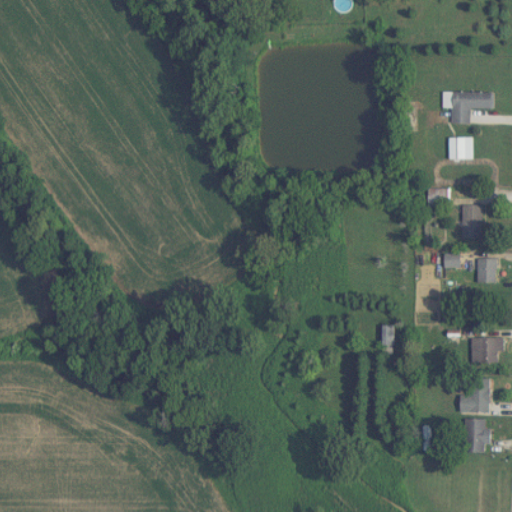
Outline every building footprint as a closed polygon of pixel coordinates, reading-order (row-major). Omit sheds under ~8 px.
[(472,126),(472,110),(495,111),(495,94),(444,94),(444,111),(453,111),(453,126),(472,126)] [(475,161),(475,139),(452,139),(452,161),(475,161)] [(464,205),(464,239),(485,239),(485,205),(464,205)] [(461,268),(461,256),(449,256),(449,268),(461,268)] [(498,284),(498,259),(479,259),(479,284),(498,284)] [(505,363),(505,339),(473,339),(473,363),(505,363)] [(463,414),(493,414),(493,380),(472,380),(472,396),(463,396),(463,414)] [(488,420),(467,420),(467,454),(488,454),(488,420)]
